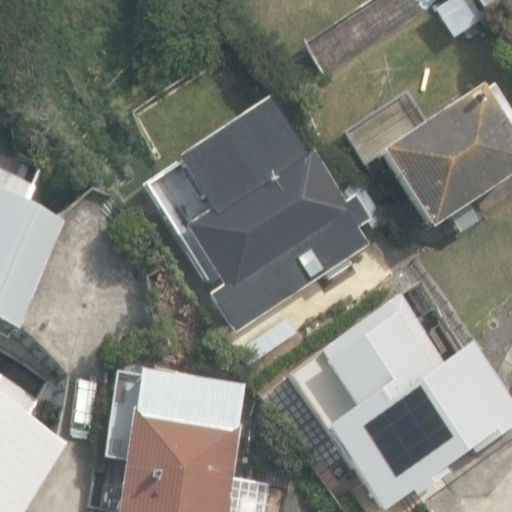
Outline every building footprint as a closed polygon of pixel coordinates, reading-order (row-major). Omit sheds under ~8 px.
[(464,0),(451,0),(431,13),(448,40),(478,22),(464,0)] [(377,156),(426,230),(511,173),(511,147),(508,141),(511,138),(511,122),(489,88),(478,95),(475,92),(377,156)] [(419,120),(401,95),(345,134),(363,159),(419,120)] [(230,338),(367,248),(355,229),(367,222),(364,217),(373,211),(354,183),(345,189),(350,197),(338,205),(306,157),(298,162),(260,103),(170,162),(174,169),(144,189),(211,291),(203,297),(230,338)] [(58,213),(0,188),(0,313),(12,319),(58,213)] [(439,362),(392,298),(364,319),(370,327),(316,366),(310,358),(280,379),(377,511),(384,511),(409,494),(413,499),(446,475),(442,471),(469,451),(473,457),(511,428),(511,411),(463,345),(439,362)] [(131,356),(106,511),(215,511),(238,373),(131,356)] [(0,511),(24,511),(66,446),(0,406),(0,511)]
